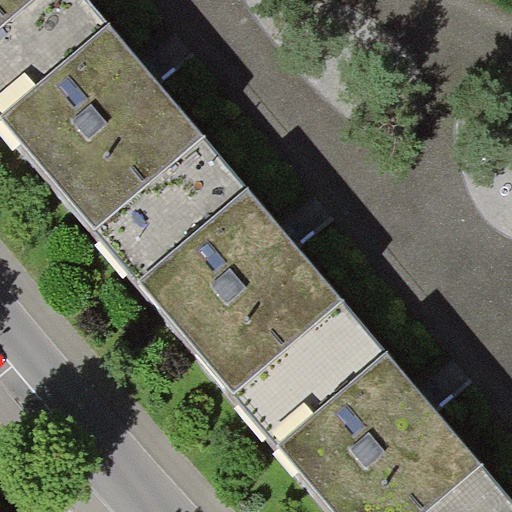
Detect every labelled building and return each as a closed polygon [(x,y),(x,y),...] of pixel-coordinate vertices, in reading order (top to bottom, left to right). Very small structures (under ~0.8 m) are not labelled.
[(0,0),(0,35),(41,0),(0,0)] [(78,0),(41,0),(0,35),(0,137),(92,246),(208,148),(78,0)] [(208,148),(92,246),(230,406),(345,308),(208,148)] [(345,308),(230,406),(320,511),(431,511),(484,468),(345,308)] [(511,511),(511,500),(484,468),(431,511),(511,511)]
